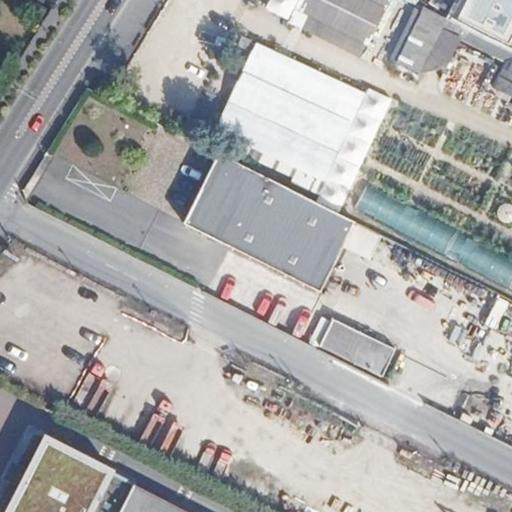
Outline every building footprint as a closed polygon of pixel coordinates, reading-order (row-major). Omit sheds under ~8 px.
[(391,0),(273,0),(265,19),(363,62),(391,0)] [(511,0),(462,0),(454,16),(509,44),(511,37),(511,0)] [(393,61),(419,74),(449,70),(463,44),(507,67),(494,93),(511,102),(511,56),(421,8),(393,61)] [(370,104),(250,47),(211,129),(331,186),(370,104)] [(210,151),(176,218),(311,285),(333,242),(359,255),(371,231),(210,151)] [(436,250),(443,237),(408,217),(400,230),(436,250)] [(284,330),(294,309),(276,300),(266,321),(284,330)] [(389,350),(325,318),(313,342),(377,374),(389,350)] [(99,382),(85,410),(97,415),(111,387),(99,382)] [(188,511),(43,438),(5,511),(188,511)]
